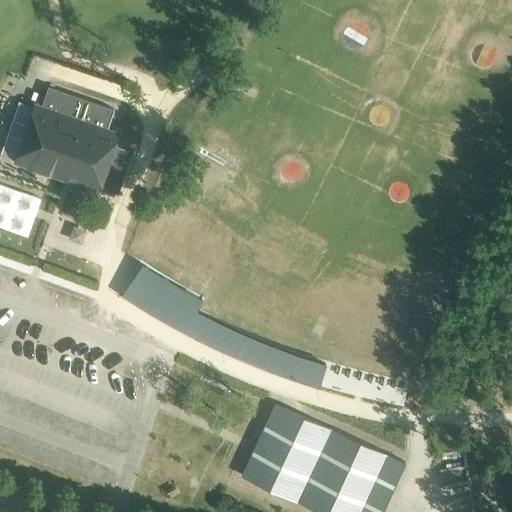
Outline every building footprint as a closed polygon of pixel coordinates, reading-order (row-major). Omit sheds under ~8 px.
[(96,11),(83,19),(94,38),(107,30),(96,11)] [(26,128),(14,161),(72,181),(71,185),(96,194),(99,187),(118,193),(123,178),(133,151),(123,148),(114,144),(117,133),(107,129),(114,109),(48,86),(47,88),(51,89),(44,108),(41,106),(34,104),(28,121),(26,128)] [(260,236),(280,247),(278,251),(312,269),(325,246),(271,217),(260,236)] [(145,266),(129,291),(171,316),(173,312),(189,322),(202,299),(145,266)] [(144,397),(142,376),(126,377),(128,398),(144,397)] [(275,403),(242,476),(296,500),(330,428),(275,403)] [(330,428),(296,500),(317,510),(321,511),(381,511),(387,502),(395,483),(397,480),(405,462),(387,454),(370,447),(352,438),(330,428)] [(182,471),(179,486),(187,487),(190,472),(193,471),(179,469),(182,471)] [(251,500),(257,485),(239,478),(233,494),(251,500)]
